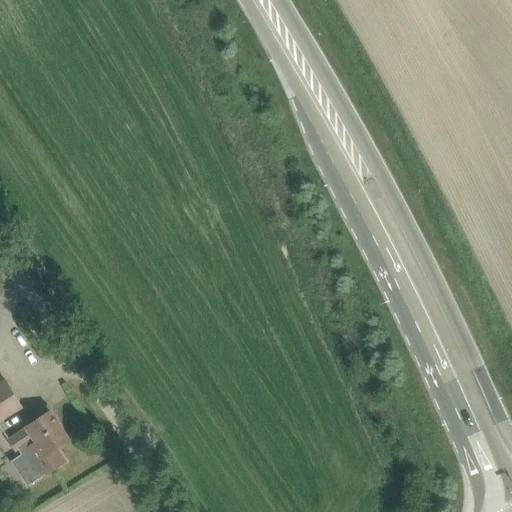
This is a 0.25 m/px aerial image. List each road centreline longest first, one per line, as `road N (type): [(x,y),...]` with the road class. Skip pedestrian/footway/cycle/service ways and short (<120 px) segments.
road 1 (primary): [(244,0),(388,253),(481,471),(487,511)]
road 2 (primary): [(511,442),(380,168),(280,0)]
road 3 (unclassified): [(181,511),(0,241)]
